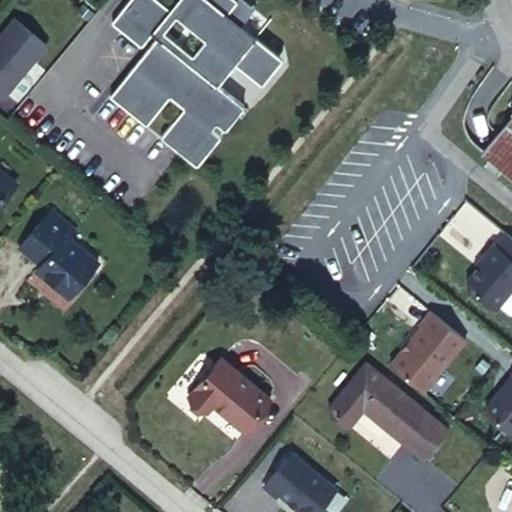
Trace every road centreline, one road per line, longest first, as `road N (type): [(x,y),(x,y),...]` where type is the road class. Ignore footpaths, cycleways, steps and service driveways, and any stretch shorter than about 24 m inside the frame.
road 1 (residential): [(181,511),(0,362)]
road 2 (residential): [(372,0),(390,14),(511,43)]
